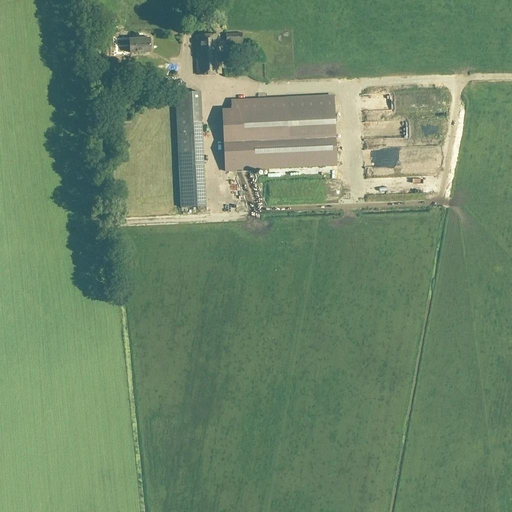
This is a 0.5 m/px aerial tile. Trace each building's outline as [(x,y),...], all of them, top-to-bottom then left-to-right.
[(221,74),(219,35),(195,36),(197,75),(221,74)] [(225,35),(226,43),(241,43),(240,35),(225,35)] [(150,38),(149,38),(129,39),(130,46),(120,47),(121,54),(130,53),(130,54),(150,53),(150,38)] [(134,89),(113,89),(114,101),(134,99),(134,89)] [(175,94),(179,168),(203,167),(199,93),(175,94)] [(363,94),(362,106),(394,108),(394,112),(397,112),(398,96),(363,94)] [(288,149),(335,146),(333,99),(241,104),(239,104),(240,121),(242,148),(288,146),(288,149)] [(116,115),(116,126),(130,125),(130,114),(116,115)] [(242,161),(243,173),(289,169),(288,154),(269,156),(269,159),(255,160),(242,161)] [(346,167),(346,179),(357,179),(357,167),(346,167)]
